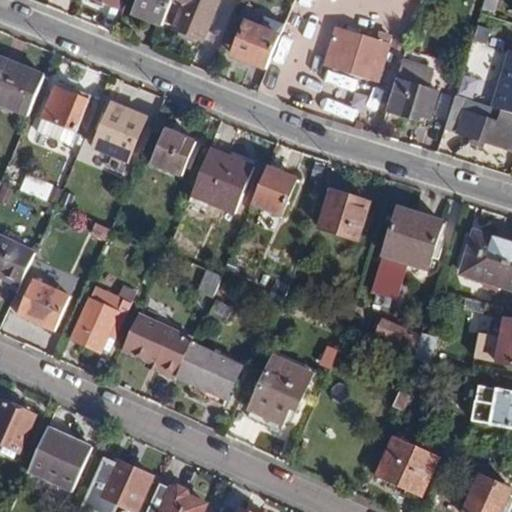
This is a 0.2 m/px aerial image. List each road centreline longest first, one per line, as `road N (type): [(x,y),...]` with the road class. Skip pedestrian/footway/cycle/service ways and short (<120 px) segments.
road 1 (residential): [(0,13),(276,126),(511,200)]
road 2 (residential): [(0,353),(350,511)]
